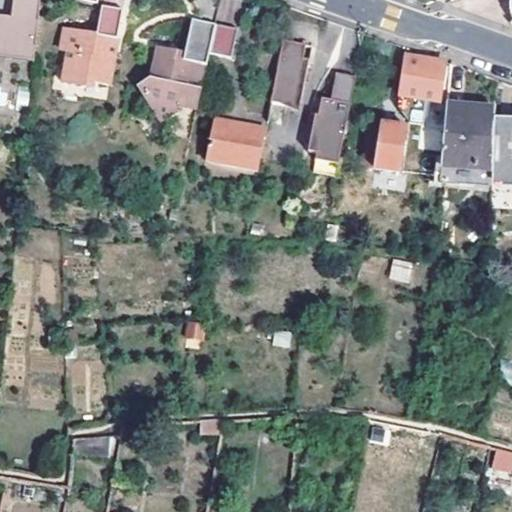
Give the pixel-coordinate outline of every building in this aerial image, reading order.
[(10,0),(8,19),(0,17),(0,53),(35,59),(42,0),(10,0)] [(69,51),(64,83),(85,86),(95,82),(112,85),(118,50),(112,49),(114,39),(120,40),(124,16),(103,12),(98,34),(66,29),(62,50),(69,51)] [(216,21),(189,15),(180,53),(170,51),(170,46),(154,42),(146,73),(135,81),(160,119),(177,108),(178,102),(198,106),(210,51),(216,21)] [(239,26),(216,21),(210,51),(232,56),(239,26)] [(288,42),(275,104),(303,110),(316,48),(288,42)] [(35,59),(0,53),(0,59),(35,65),(35,59)] [(444,63),(404,56),(398,96),(439,103),(444,63)] [(341,158),(351,104),(357,76),(340,73),(334,101),(325,99),(322,116),(314,114),(311,130),(317,131),(312,152),(324,155),(341,158)] [(493,183),(494,124),(494,111),(446,105),(439,178),(493,184),(493,183)] [(380,127),(399,130),(400,124),(381,121),(380,127)] [(259,175),(268,133),(219,123),(210,164),(259,175)] [(511,124),(494,124),(493,183),(493,184),(511,183),(511,124)] [(399,130),(380,127),(365,125),(358,169),(398,175),(405,131),(399,130)] [(323,162),(340,165),(341,158),(324,155),(323,162)] [(410,282),(412,260),(391,259),(390,280),(410,282)] [(184,323),(187,344),(205,342),(202,321),(184,323)] [(221,433),(223,421),(223,420),(200,421),(199,433),(221,433)] [(113,454),(115,437),(73,442),(72,457),(113,454)] [(511,473),(511,452),(495,449),(491,469),(511,473)] [(110,485),(104,511),(120,511),(125,489),(110,485)]
